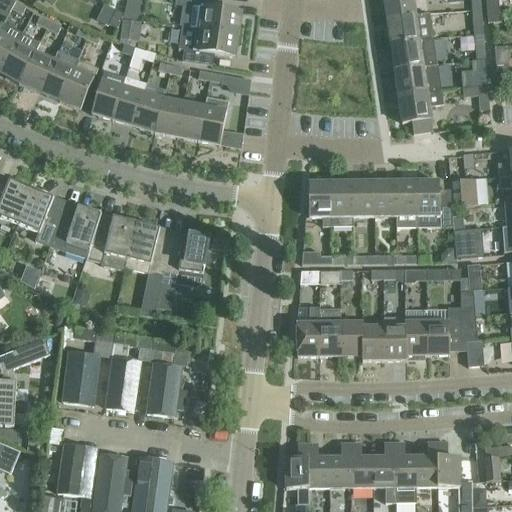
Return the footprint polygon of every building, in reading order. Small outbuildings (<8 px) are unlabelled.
[(16,4),(7,0),(0,0),(0,15),(2,16),(5,12),(10,14),(12,11),(16,4)] [(216,0),(184,0),(181,28),(182,28),(196,30),(237,37),(241,15),(215,11),(216,0)] [(384,0),(387,22),(416,16),(414,0),(384,0)] [(471,0),(472,12),(481,12),(480,0),(471,0)] [(501,19),(499,0),(489,0),(487,0),(489,20),(501,19)] [(16,4),(12,11),(22,17),(26,10),(16,4)] [(124,16),(116,12),(109,26),(117,30),(124,16)] [(481,12),(472,12),(474,38),(483,37),(481,12)] [(416,16),(387,22),(391,47),(434,40),(430,14),(416,16)] [(47,31),(51,24),(40,19),(37,26),(47,31)] [(122,21),(120,40),(138,41),(140,23),(122,21)] [(61,28),(51,24),(47,31),(58,36),(61,28)] [(0,75),(18,45),(23,35),(5,25),(0,34),(0,75)] [(196,30),(182,28),(179,51),(184,52),(182,64),(211,68),(211,67),(207,66),(209,55),(234,59),(237,37),(196,30)] [(87,41),(90,34),(79,29),(76,36),(87,41)] [(90,34),(87,41),(98,45),(101,38),(90,34)] [(40,45),(23,35),(18,45),(0,75),(19,86),(35,55),(40,45)] [(485,62),(483,37),(474,38),(476,63),(485,62)] [(434,40),(391,47),(395,74),(438,66),(434,40)] [(132,58),(135,50),(124,47),(121,54),(132,58)] [(510,73),(508,49),(497,50),(498,73),(510,73)] [(135,50),(132,58),(144,61),(146,54),(135,50)] [(58,53),(54,63),(40,95),(46,98),(60,104),(79,62),(58,53)] [(54,63),(35,55),(19,86),(34,93),(40,95),(54,63)] [(79,62),(60,104),(74,110),(81,112),(83,108),(95,80),(99,70),(79,62)] [(485,62),(476,63),(478,89),(488,88),(485,62)] [(170,75),(172,68),(160,65),(158,73),(170,75)] [(442,95),(438,66),(395,74),(399,101),(442,95)] [(183,70),(172,68),(170,75),(181,78),(183,70)] [(210,83),(211,75),(200,73),(198,81),(210,83)] [(211,75),(210,83),(221,85),(223,77),(211,75)] [(126,80),(123,89),(113,123),(127,128),(134,129),(144,96),(147,86),(126,80)] [(113,123),(123,89),(103,83),(93,111),(92,116),(99,118),(113,123)] [(488,88),(478,89),(464,91),(465,98),(479,97),(481,113),(490,112),(488,88)] [(444,107),(442,95),(399,101),(402,126),(412,124),(414,136),(433,133),(431,121),(432,121),(430,109),(444,107)] [(144,96),(134,129),(140,131),(155,136),(164,102),(144,96)] [(184,106),(164,102),(155,136),(177,140),(184,106)] [(184,106),(177,140),(198,144),(205,110),(184,106)] [(227,114),(205,110),(198,144),(220,148),(227,114)] [(499,179),(511,178),(511,152),(510,153),(511,165),(498,166),(499,179)] [(466,182),(475,181),(473,156),(463,157),(466,182)] [(511,178),(499,179),(500,192),(511,191),(511,178)] [(478,181),(475,181),(466,182),(462,182),(464,207),(480,206),(478,181)] [(0,188),(0,219),(17,226),(32,191),(13,184),(11,189),(8,191),(0,188)] [(375,184),(353,185),(353,220),(375,220),(375,184)] [(396,219),(396,184),(375,184),(375,220),(396,219)] [(418,229),(418,184),(396,184),(396,219),(396,229),(418,229)] [(418,184),(418,229),(440,229),(440,184),(418,184)] [(331,229),(331,185),(309,185),(309,220),(323,220),(323,229),(331,229)] [(353,220),(353,185),(331,185),(331,229),(353,229),(353,220)] [(32,191),(17,226),(38,235),(35,244),(50,250),(63,213),(49,208),(48,204),(50,198),(32,191)] [(76,218),(63,213),(50,250),(65,254),(86,261),(87,261),(98,225),(102,216),(82,209),(80,216),(76,218)] [(464,219),(454,219),(455,233),(465,232),(464,219)] [(112,228),(98,225),(87,261),(102,265),(101,268),(125,273),(127,262),(137,225),(117,220),(116,226),(112,228)] [(156,229),(137,225),(127,262),(150,267),(147,276),(163,280),(170,242),(157,239),(155,236),(156,229)] [(170,242),(163,280),(178,283),(178,285),(196,289),(200,286),(210,240),(189,235),(187,243),(183,245),(170,242)] [(215,242),(213,251),(224,253),(226,244),(215,242)] [(449,251),(442,258),(443,265),(457,264),(456,250),(449,251)] [(303,255),(302,268),(320,267),(320,259),(320,254),(303,255)] [(397,258),(375,259),(375,267),(397,266),(397,258)] [(419,258),(407,258),(397,258),(397,266),(419,266),(419,258)] [(419,258),(419,266),(430,266),(430,258),(419,258)] [(332,267),(332,259),(320,259),(320,267),(332,267)] [(354,259),(344,259),(332,259),(332,267),(354,267),(354,259)] [(375,259),(363,259),(354,259),(354,267),(375,267),(375,259)] [(461,294),(474,293),(482,292),(480,268),(469,268),(469,275),(459,275),(461,294)] [(300,287),(320,287),(320,271),(301,271),(300,287)] [(427,281),(427,272),(405,272),(405,286),(412,286),(416,282),(427,282),(427,281)] [(427,272),(427,281),(439,281),(439,272),(427,272)] [(340,282),(340,273),(328,273),(328,282),(340,282)] [(353,273),(340,273),(340,282),(353,282),(353,273)] [(384,282),(383,273),(371,273),(371,282),(384,282)] [(396,273),(383,273),(384,282),(396,281),(396,273)] [(476,318),(474,293),(461,294),(461,310),(461,319),(472,318),(472,319),(476,318)] [(320,359),(320,314),(320,310),(308,310),(308,326),(297,326),(297,359),(320,359)] [(461,319),(461,310),(448,310),(449,324),(427,325),(428,358),(450,358),(449,339),(461,338),(462,338),(461,319)] [(341,359),(341,325),(341,313),(320,314),(320,359),(341,359)] [(462,338),(461,338),(461,344),(466,344),(477,343),(476,318),(472,319),(472,318),(461,319),(462,338)] [(363,325),(341,325),(341,359),(362,359),(363,359),(362,330),(363,330),(363,325)] [(428,358),(427,325),(405,325),(405,330),(406,330),(406,358),(407,358),(428,358)] [(173,368),(191,370),(195,347),(194,347),(153,341),(111,335),(76,329),(74,341),(95,344),(93,357),(113,360),(126,362),(129,349),(175,355),(173,368)] [(384,330),(363,330),(362,330),(363,359),(362,359),(362,364),(384,363),(384,330)] [(405,330),(384,330),(384,363),(407,363),(407,358),(406,358),(406,330),(405,330)] [(41,333),(26,339),(29,347),(44,341),(41,333)] [(0,429),(7,430),(14,430),(17,385),(13,384),(14,372),(50,357),(44,341),(29,347),(0,358),(0,371),(1,375),(0,375),(0,429)] [(482,343),(477,343),(466,344),(468,370),(484,368),(482,343)] [(92,415),(99,363),(71,359),(64,411),(92,415)] [(194,359),(192,373),(207,376),(209,361),(194,359)] [(135,421),(142,373),(110,368),(104,417),(135,421)] [(175,428),(182,377),(154,373),(147,424),(175,428)] [(29,439),(28,453),(38,454),(39,440),(29,439)] [(21,454),(0,445),(0,472),(11,477),(21,454)] [(428,460),(416,460),(416,490),(438,490),(438,445),(428,445),(428,460)] [(448,445),(438,445),(438,490),(460,490),(460,460),(448,460),(448,445)] [(352,491),(351,446),(341,446),(341,461),(330,461),(330,491),(352,491)] [(373,491),(373,460),(362,460),(361,446),(351,446),(352,491),(373,491)] [(385,460),(373,460),(373,491),(394,491),(395,491),(394,446),(384,446),(385,460)] [(405,446),(394,446),(395,491),(394,491),(395,506),(415,505),(415,490),(416,490),(416,460),(405,460),(405,446)] [(309,491),(308,447),(298,447),(298,461),(286,461),(286,491),(298,491),(298,508),(309,507),(309,491)] [(318,447),(308,447),(309,491),(330,491),(330,461),(318,461),(318,447)] [(511,449),(486,451),(487,459),(498,458),(511,457),(511,449)] [(90,511),(97,459),(74,456),(72,471),(66,470),(64,487),(70,487),(67,509),(85,511),(90,511)] [(487,459),(485,459),(487,484),(499,483),(498,458),(487,459)] [(165,511),(172,465),(140,460),(132,511),(165,511)] [(130,466),(101,463),(93,511),(123,511),(124,506),(131,507),(134,482),(128,481),(130,466)] [(202,494),(203,478),(179,477),(178,493),(202,494)] [(482,491),(475,491),(475,508),(487,508),(487,496),(482,491)] [(458,494),(458,511),(472,511),(472,494),(458,494)] [(61,511),(63,501),(43,498),(40,511),(61,511)]
